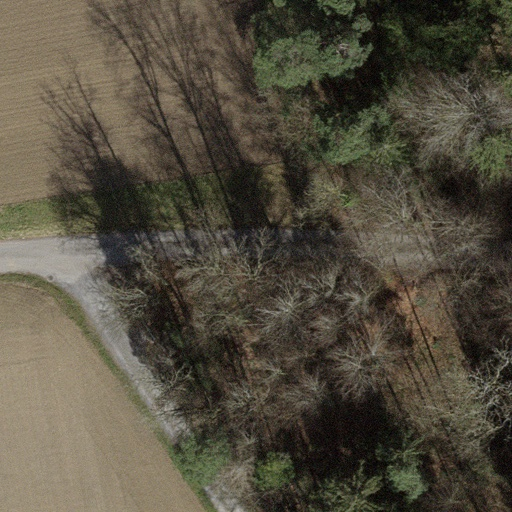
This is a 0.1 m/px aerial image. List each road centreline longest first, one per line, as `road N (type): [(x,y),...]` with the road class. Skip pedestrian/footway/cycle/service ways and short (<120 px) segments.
road 1 (track): [(0,244),(74,232),(511,215)]
road 2 (track): [(74,232),(237,511)]
